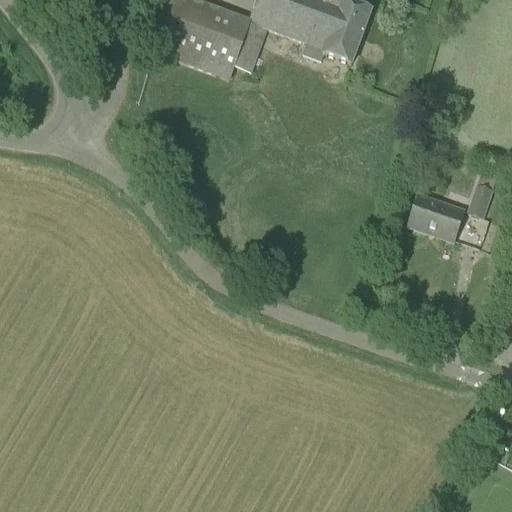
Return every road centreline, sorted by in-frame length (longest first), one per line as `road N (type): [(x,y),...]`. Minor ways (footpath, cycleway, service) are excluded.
road 1 (unclassified): [(70,155),(118,179),(207,275),(248,303),(459,374)]
road 2 (unclassified): [(70,155),(73,113),(64,82),(6,0)]
